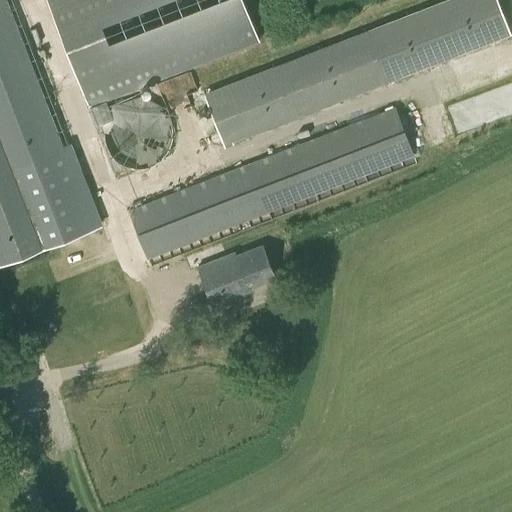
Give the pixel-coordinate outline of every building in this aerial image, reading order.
[(242,0),(48,0),(50,4),(90,106),(259,40),(242,0)] [(510,33),(497,0),(441,0),(204,93),(225,145),(510,33)] [(15,166),(53,150),(0,14),(0,262),(45,245),(15,166)] [(167,109),(141,95),(112,105),(99,131),(109,159),(135,172),(163,162),(176,136),(167,109)] [(106,101),(89,107),(96,124),(103,121),(109,109),(106,101)] [(128,210),(147,258),(268,212),(415,155),(396,107),(128,210)] [(275,278),(263,245),(236,255),(235,252),(198,267),(213,305),(252,290),(251,287),(275,278)] [(184,355),(222,351),(219,329),(181,333),(184,355)]
